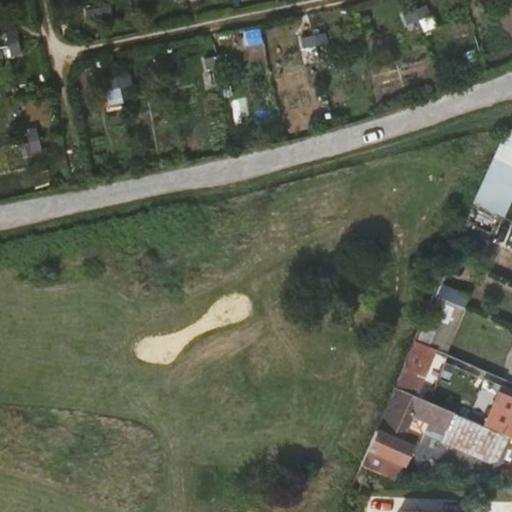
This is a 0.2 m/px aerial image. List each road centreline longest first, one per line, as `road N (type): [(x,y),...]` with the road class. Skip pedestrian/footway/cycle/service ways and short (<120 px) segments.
road 1 (track): [(0,221),(446,105),(511,78)]
road 2 (track): [(50,54),(343,0)]
road 3 (track): [(40,0),(64,118)]
